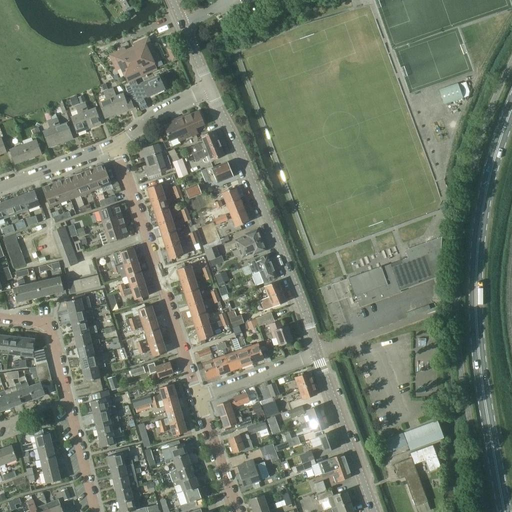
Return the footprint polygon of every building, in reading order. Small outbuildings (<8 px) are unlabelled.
[(120,0),(121,1),(119,2),(124,10),(133,4),(130,0),(120,0)] [(133,47),(129,48),(142,76),(157,69),(151,55),(155,53),(149,37),(132,44),(133,47)] [(173,45),(166,48),(170,56),(177,53),(173,45)] [(125,48),(109,55),(116,71),(122,68),(126,75),(129,82),(135,79),(142,76),(129,48),(126,50),(125,48)] [(135,79),(129,82),(137,101),(165,89),(164,87),(165,85),(164,83),(162,82),(159,75),(138,85),(135,79)] [(458,83),(439,89),(444,105),(463,98),(458,83)] [(109,90),(117,113),(133,107),(130,98),(125,100),(123,94),(116,97),(113,89),(109,90)] [(106,118),(117,113),(109,90),(104,92),(107,100),(100,103),(106,118)] [(76,96),(71,98),(73,106),(79,104),(76,96)] [(81,105),(89,128),(101,124),(95,109),(88,111),(85,103),(81,105)] [(78,132),(89,128),(81,105),(77,107),(79,114),(73,117),(78,132)] [(188,130),(191,136),(197,134),(194,127),(204,123),(199,111),(185,116),(186,118),(190,130),(188,130)] [(51,129),(44,131),(50,147),(61,142),(51,116),(50,112),(45,114),(51,129)] [(56,114),(51,116),(61,142),(73,138),(67,123),(60,125),(56,114)] [(180,141),(191,136),(188,130),(190,130),(186,118),(165,127),(171,140),(178,137),(180,141)] [(190,148),(185,150),(187,156),(193,154),(199,151),(220,143),(215,130),(202,135),(205,142),(190,147),(190,148)] [(23,145),(29,159),(42,154),(37,140),(23,145)] [(148,176),(167,170),(172,169),(167,156),(163,157),(158,143),(142,148),(148,166),(145,167),(148,176)] [(199,151),(193,154),(195,161),(210,155),(212,160),(225,155),(220,143),(199,151)] [(16,164),(29,159),(23,145),(10,150),(16,164)] [(174,148),(169,150),(172,158),(177,157),(174,148)] [(177,161),(173,162),(176,170),(179,178),(183,176),(177,161)] [(233,176),(228,163),(214,168),(213,166),(201,171),(206,182),(208,181),(209,184),(212,182),(212,183),(217,181),(217,182),(233,176)] [(94,169),(102,188),(112,184),(105,165),(94,169)] [(84,172),(91,191),(102,188),(94,169),(84,172)] [(92,194),(91,192),(91,191),(84,172),(74,176),(81,195),(87,193),(88,195),(92,194)] [(71,199),(81,195),(74,176),(64,180),(71,199)] [(61,203),(71,199),(64,180),(54,184),(61,203)] [(151,200),(165,196),(161,183),(147,188),(151,200)] [(189,199),(202,194),(198,183),(185,188),(189,199)] [(54,184),(43,188),(50,206),(49,206),(50,209),(54,207),(53,205),(61,203),(54,184)] [(227,204),(240,199),(235,187),(222,192),(227,204)] [(23,195),(28,209),(40,204),(34,190),(23,195)] [(17,213),(28,209),(23,195),(11,199),(17,213)] [(106,199),(108,205),(118,202),(116,196),(106,199)] [(155,212),(169,207),(165,196),(151,200),(155,212)] [(0,204),(5,218),(17,213),(11,199),(0,203),(0,204)] [(106,199),(99,201),(101,207),(108,205),(106,199)] [(232,215),(245,210),(240,199),(227,204),(232,215)] [(215,202),(217,207),(217,208),(223,206),(220,200),(215,202)] [(102,220),(122,214),(119,204),(99,210),(102,220)] [(159,224),(173,220),(169,207),(155,212),(159,224)] [(245,210),(232,215),(237,227),(250,221),(245,210)] [(56,223),(67,219),(64,213),(54,217),(56,223)] [(105,231),(125,225),(122,214),(102,220),(105,231)] [(222,222),(228,220),(226,214),(220,216),(222,222)] [(163,235),(176,231),(173,220),(159,224),(163,235)] [(17,231),(23,228),(20,221),(14,224),(17,231)] [(105,231),(100,233),(104,245),(110,243),(109,242),(129,236),(125,225),(105,231)] [(55,238),(68,233),(66,226),(53,231),(55,238)] [(86,235),(84,227),(77,230),(80,237),(86,235)] [(239,248),(262,239),(258,228),(245,234),(247,238),(237,242),(239,248)] [(166,248),(180,243),(176,231),(163,235),(166,248)] [(68,233),(55,238),(58,245),(71,240),(68,233)] [(6,245),(18,240),(16,235),(4,239),(6,245)] [(381,266),(348,278),(355,297),(356,296),(360,307),(401,292),(401,290),(440,276),(442,237),(406,250),(408,257),(382,267),(381,266)] [(77,253),(83,251),(82,245),(88,243),(86,238),(80,240),(74,242),(77,253)] [(262,239),(239,248),(232,251),(234,257),(241,254),(242,255),(252,251),(253,255),(267,250),(262,239)] [(9,250),(20,246),(18,240),(6,245),(9,250)] [(61,251),(73,246),(71,240),(58,245),(61,251)] [(180,243),(166,248),(170,259),(184,254),(181,247),(187,246),(185,241),(180,243)] [(11,256),(22,252),(20,246),(9,250),(11,256)] [(63,259),(76,254),(73,246),(61,251),(63,259)] [(209,260),(220,257),(216,246),(205,250),(209,261),(209,260)] [(123,258),(115,261),(117,266),(138,260),(134,247),(120,252),(123,258)] [(13,263),(25,258),(22,252),(11,256),(13,263)] [(76,254),(63,259),(66,267),(79,262),(76,254)] [(252,274),(273,265),(268,254),(256,259),(248,262),(252,274)] [(221,256),(210,261),(212,266),(224,262),(221,256)] [(13,263),(15,269),(27,264),(25,258),(13,263)] [(122,278),(128,276),(141,272),(138,260),(112,268),(114,274),(120,272),(122,278)] [(181,281),(195,277),(191,265),(178,269),(181,281)] [(257,285),(264,282),(278,277),(273,265),(252,274),(253,276),(253,278),(254,282),(256,283),(257,285)] [(215,275),(218,284),(228,280),(225,271),(215,275)] [(132,287),(145,283),(141,272),(128,276),(132,287)] [(204,274),(206,280),(212,278),(210,272),(204,274)] [(93,275),(95,287),(101,285),(98,274),(93,275)] [(89,288),(95,287),(93,275),(86,277),(89,288)] [(49,280),(52,294),(64,290),(61,276),(49,280)] [(83,290),(89,288),(86,277),(80,278),(83,290)] [(185,293),(199,289),(195,277),(181,281),(185,293)] [(77,291),(83,290),(80,278),(74,280),(77,291)] [(40,297),(52,294),(49,280),(37,283),(40,297)] [(71,293),(77,291),(74,280),(68,281),(71,293)] [(265,287),(268,294),(269,296),(269,297),(283,291),(279,281),(265,287)] [(29,299),(40,297),(37,283),(26,285),(29,299)] [(126,289),(120,291),(122,297),(134,293),(135,299),(149,295),(145,283),(132,287),(126,289)] [(17,303),(29,299),(26,285),(13,289),(17,303)] [(225,286),(218,288),(221,296),(227,294),(225,286)] [(189,305),(202,301),(199,289),(185,293),(189,305)] [(264,298),(257,302),(258,305),(261,303),(263,310),(273,306),(287,301),(283,291),(269,297),(269,296),(264,298)] [(111,305),(117,304),(113,293),(108,295),(111,305)] [(84,309),(81,298),(67,301),(70,313),(84,310),(85,311),(92,309),(91,305),(86,306),(86,309),(84,309)] [(193,317),(206,313),(202,301),(189,305),(193,317)] [(142,320),(155,316),(152,305),(139,309),(142,320)] [(70,313),(72,324),(87,321),(87,323),(90,322),(90,323),(95,322),(94,321),(95,321),(94,317),(89,318),(89,320),(87,321),(85,311),(84,310),(70,313)] [(234,310),(227,313),(233,327),(244,323),(240,314),(237,316),(234,310)] [(260,325),(275,320),(272,312),(257,317),(260,325)] [(196,328),(210,324),(206,313),(193,317),(196,328)] [(146,333),(159,328),(155,316),(142,320),(146,333)] [(221,320),(210,324),(211,329),(223,325),(223,326),(229,324),(227,318),(221,320)] [(245,322),(248,330),(259,325),(256,318),(245,322)] [(88,327),(87,323),(87,321),(72,324),(75,336),(90,332),(90,334),(98,332),(97,330),(99,330),(98,325),(96,325),(88,327)] [(283,328),(281,321),(269,325),(274,337),(277,336),(280,345),(293,340),(288,326),(283,328)] [(136,322),(130,324),(132,331),(138,329),(136,322)] [(210,324),(196,328),(200,340),(213,336),(211,329),(210,324)] [(239,325),(232,328),(235,335),(242,333),(239,325)] [(159,328),(146,333),(150,345),(163,340),(159,328)] [(92,343),(90,334),(90,332),(75,336),(78,347),(92,344),(93,345),(100,344),(99,339),(94,340),(94,343),(92,343)] [(0,353),(8,354),(9,350),(10,336),(0,335),(0,353)] [(21,351),(22,338),(10,336),(9,350),(21,351)] [(20,356),(34,358),(32,352),(33,351),(35,339),(22,338),(20,356)] [(163,340),(150,345),(154,356),(167,352),(163,340)] [(225,342),(217,345),(219,351),(227,348),(225,342)] [(264,358),(259,343),(252,346),(251,344),(247,345),(253,362),(264,358)] [(95,355),(93,345),(92,344),(78,347),(81,359),(95,355),(96,357),(103,355),(102,350),(97,352),(97,354),(95,355)] [(241,366),(253,362),(247,345),(242,347),(242,349),(236,351),(241,366)] [(200,357),(211,353),(209,348),(198,352),(200,357)] [(45,349),(33,351),(32,352),(34,358),(46,355),(45,349)] [(231,370),(241,366),(236,351),(225,355),(231,370)] [(214,359),(219,374),(231,370),(225,355),(225,354),(220,355),(221,357),(214,359)] [(34,358),(35,364),(48,361),(46,355),(34,358)] [(97,362),(96,360),(96,357),(95,355),(81,359),(83,370),(98,366),(98,368),(106,366),(105,362),(97,362)] [(208,378),(219,374),(214,359),(203,363),(208,378)] [(37,370),(49,367),(48,361),(35,364),(37,370)] [(174,373),(170,361),(149,368),(151,373),(157,371),(159,378),(174,373)] [(102,385),(98,368),(98,366),(83,370),(86,382),(88,381),(90,388),(102,385)] [(38,376),(51,373),(49,367),(37,370),(38,376)] [(143,367),(130,371),(132,377),(145,373),(143,367)] [(41,382),(41,383),(52,380),(51,373),(38,376),(40,382),(41,382)] [(296,378),(299,388),(313,383),(309,373),(296,378)] [(115,374),(108,377),(112,388),(119,386),(115,374)] [(286,383),(292,381),(290,375),(279,379),(281,386),(286,385),(286,383)] [(16,386),(22,403),(33,399),(29,387),(29,386),(28,382),(21,384),(20,382),(15,384),(16,386)] [(29,387),(33,399),(45,395),(41,383),(41,382),(40,382),(29,386),(29,387)] [(268,385),(272,397),(279,394),(275,382),(268,385)] [(160,387),(162,394),(157,395),(151,397),(153,403),(177,395),(173,383),(160,387)] [(313,383),(299,388),(303,399),(317,394),(313,383)] [(91,394),(104,391),(102,385),(90,388),(91,394)] [(11,407),(22,403),(16,386),(5,390),(5,391),(11,407)] [(93,401),(91,401),(94,413),(108,409),(108,407),(113,406),(110,396),(109,390),(104,391),(91,394),(93,401)] [(0,392),(0,411),(11,407),(5,391),(0,392)] [(217,404),(221,416),(237,410),(235,404),(236,404),(237,405),(250,401),(246,392),(229,398),(229,400),(217,404)] [(177,395),(153,403),(154,409),(160,407),(165,406),(167,412),(180,408),(177,395)] [(275,400),(262,404),(267,417),(279,413),(275,400)] [(152,404),(135,408),(137,413),(153,408),(152,404)] [(291,418),(305,413),(302,405),(288,410),(291,418)] [(311,421),(325,416),(321,405),(307,410),(311,421)] [(96,424),(111,420),(110,419),(109,414),(117,412),(115,406),(113,406),(108,407),(108,409),(94,413),(96,424)] [(169,418),(155,422),(157,428),(160,427),(166,425),(170,424),(184,420),(180,408),(167,412),(169,418)] [(237,410),(221,416),(225,427),(230,425),(232,431),(248,426),(252,424),(249,417),(243,419),(240,412),(237,411),(237,410)] [(325,416),(311,421),(314,431),(328,426),(325,416)] [(96,424),(99,436),(114,432),(113,430),(120,429),(119,424),(120,424),(118,417),(110,419),(111,420),(96,424)] [(184,420),(170,424),(174,435),(187,431),(184,420)] [(248,426),(250,433),(267,427),(264,420),(252,424),(248,426)] [(144,421),(137,423),(144,446),(150,444),(144,421)] [(406,432),(404,433),(408,444),(409,447),(410,449),(410,450),(443,438),(443,437),(443,436),(437,421),(432,422),(430,423),(421,426),(408,431),(406,432)] [(259,431),(261,438),(269,435),(267,428),(259,431)] [(116,443),(115,437),(122,436),(125,435),(124,430),(121,431),(121,429),(120,429),(113,430),(114,432),(99,436),(102,447),(116,443)] [(320,436),(323,442),(325,450),(331,448),(331,449),(340,446),(335,431),(326,434),(320,436)] [(234,451),(243,448),(244,452),(253,449),(249,437),(250,437),(248,432),(240,435),(240,434),(229,438),(234,451)] [(28,450),(38,448),(52,444),(49,433),(35,436),(36,442),(21,445),(22,452),(28,450)] [(285,435),(289,447),(301,443),(298,436),(292,438),(290,433),(285,435)] [(382,441),(386,452),(408,444),(404,433),(382,441)] [(179,440),(162,446),(163,450),(162,450),(165,460),(173,457),(173,459),(188,453),(184,442),(180,444),(179,440)] [(274,442),(260,446),(262,455),(269,454),(271,460),(278,458),(274,442)] [(52,444),(38,448),(41,459),(55,456),(52,444)] [(0,449),(5,463),(17,459),(12,445),(0,449)] [(412,457),(394,464),(399,478),(405,476),(418,511),(430,507),(428,501),(425,494),(416,470),(414,464),(425,460),(429,471),(441,467),(433,445),(411,453),(410,453),(412,457)] [(116,454),(108,456),(111,468),(125,464),(126,466),(133,464),(133,462),(132,460),(132,458),(127,459),(124,459),(123,454),(130,452),(129,447),(115,450),(116,454)] [(302,463),(314,459),(315,459),(312,450),(299,455),(302,463)] [(173,457),(165,460),(167,464),(171,462),(171,460),(174,459),(177,468),(177,470),(192,464),(188,453),(173,459),(173,457)] [(344,453),(311,465),(315,476),(321,474),(322,474),(334,470),(348,465),(344,453)] [(43,470),(57,467),(55,456),(41,459),(43,470)] [(253,459),(238,464),(245,485),(269,477),(264,462),(255,465),(253,459)] [(302,463),(296,466),(298,472),(305,470),(305,471),(312,468),(311,464),(316,463),(314,459),(302,463)] [(289,468),(287,460),(281,462),(284,470),(289,468)] [(97,465),(98,479),(107,478),(106,464),(97,465)] [(125,464),(111,468),(113,479),(128,476),(128,477),(136,475),(135,471),(133,464),(126,466),(125,464)] [(173,482),(181,479),(181,481),(195,475),(192,464),(177,470),(177,468),(169,471),(173,482)] [(322,474),(321,474),(321,475),(322,477),(335,473),(336,475),(333,476),(335,482),(339,481),(352,476),(348,465),(334,470),(322,474)] [(57,467),(43,470),(46,483),(61,479),(57,467)] [(128,476),(113,479),(116,490),(131,487),(131,488),(138,487),(138,486),(143,485),(142,481),(138,482),(136,475),(128,477),(128,476)] [(174,486),(179,485),(180,487),(183,486),(185,490),(185,492),(199,487),(195,475),(181,481),(181,479),(173,482),(174,486)] [(317,493),(327,490),(323,480),(314,484),(317,493)] [(136,495),(132,494),(131,488),(131,487),(116,490),(119,502),(133,498),(134,500),(138,499),(141,498),(140,494),(136,495)] [(178,497),(181,505),(180,505),(182,511),(198,506),(196,500),(203,498),(199,487),(185,492),(185,490),(177,493),(178,497)] [(331,490),(316,495),(318,501),(328,497),(332,508),(337,506),(351,501),(347,490),(333,495),(331,490)] [(254,510),(268,505),(264,494),(250,499),(254,510)] [(21,502),(19,498),(8,502),(10,506),(21,502)] [(37,511),(36,507),(33,498),(26,501),(30,510),(24,511),(37,511)] [(134,500),(133,498),(119,502),(121,511),(127,511),(128,511),(127,511),(146,511),(146,507),(141,508),(138,499),(134,500)] [(47,503),(50,511),(63,511),(58,499),(47,503)] [(337,506),(332,508),(333,511),(354,511),(351,501),(337,506)] [(36,507),(37,511),(50,511),(47,503),(36,507)] [(255,511),(270,511),(270,510),(276,508),(274,503),(268,505),(254,510),(255,511)]
